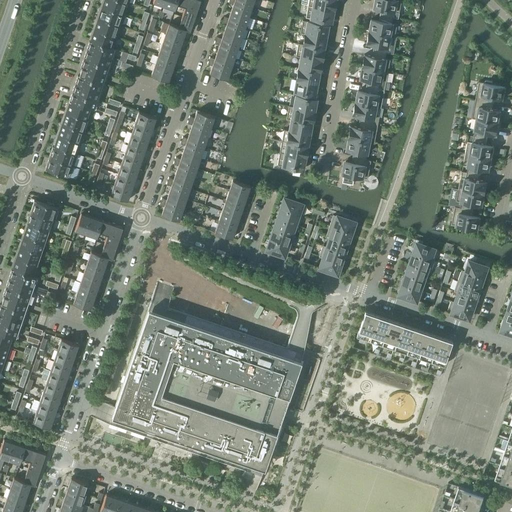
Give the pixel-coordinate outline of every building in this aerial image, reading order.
[(102,0),(101,6),(125,14),(121,12),(125,2),(129,3),(120,0),(102,0)] [(172,9),(174,10),(176,0),(165,0),(163,6),(172,9)] [(183,6),(185,7),(196,11),(200,0),(176,0),(174,10),(176,4),(183,6)] [(233,4),(230,11),(248,17),(251,8),(253,9),(254,8),(231,0),(229,0),(228,3),(233,4)] [(308,0),(307,6),(335,11),(336,7),(334,6),(335,0),(308,0)] [(380,9),(379,15),(392,18),(393,12),(399,13),(401,0),(399,0),(374,0),(373,8),(374,8),(380,9)] [(99,10),(97,17),(121,26),(125,14),(101,6),(100,7),(102,7),(100,11),(99,10)] [(335,11),(307,6),(312,7),(310,19),(328,22),(329,22),(331,23),(332,14),(335,15),(335,11)] [(169,23),(168,24),(186,30),(189,31),(196,11),(185,7),(181,19),(178,26),(169,23)] [(224,16),(222,20),(247,28),(247,27),(245,26),(248,17),(230,11),(228,18),(224,16)] [(370,19),(368,31),(370,31),(394,36),(396,24),(391,23),(392,18),(379,15),(378,20),(378,21),(372,20),(370,19)] [(95,22),(93,29),(117,37),(121,26),(97,17),(96,18),(98,19),(97,22),(95,22)] [(226,25),(223,32),(241,38),(244,29),(246,30),(247,28),(222,20),(221,23),(226,25)] [(302,20),(300,32),(328,38),(328,34),(326,33),(328,25),(326,25),(326,24),(325,24),(325,25),(309,21),(302,20)] [(168,25),(165,34),(182,40),(186,30),(168,24),(168,25)] [(89,40),(115,49),(113,48),(117,37),(93,29),(94,30),(93,33),(91,33),(89,40)] [(373,45),(372,50),(385,53),(386,47),(387,47),(389,36),(394,37),(394,36),(370,31),(368,31),(366,41),(366,43),(373,45)] [(217,37),(215,40),(238,48),(238,46),(240,47),(241,44),(239,43),(241,38),(223,32),(221,38),(217,37)] [(305,34),(303,44),(322,48),(324,48),(325,41),(327,42),(328,38),(300,32),(300,33),(305,34)] [(165,34),(161,44),(162,44),(179,50),(182,40),(165,34)] [(68,100),(94,109),(103,83),(102,82),(103,78),(104,75),(106,75),(115,49),(89,40),(88,40),(80,66),(81,67),(80,71),(79,74),(77,74),(68,100)] [(219,45),(216,52),(234,58),(238,48),(215,40),(214,44),(219,45)] [(300,57),(323,62),(324,57),(322,56),(324,48),(322,48),(303,44),(298,43),(295,56),(300,57)] [(161,44),(158,54),(175,60),(179,50),(162,44),(161,44)] [(364,55),(361,67),(363,68),(382,71),(387,72),(390,60),(384,58),(385,53),(372,50),(371,56),(364,55)] [(123,57),(134,61),(136,56),(125,52),(123,57)] [(210,57),(208,61),(231,68),(231,67),(233,68),(234,65),(232,64),(234,58),(216,52),(214,59),(210,57)] [(158,54),(154,64),(155,64),(172,70),(175,60),(158,54)] [(300,57),(298,68),(317,72),(319,72),(320,64),(322,65),(323,62),(300,57)] [(231,68),(208,61),(207,64),(212,66),(209,73),(222,77),(227,79),(231,68)] [(121,62),(120,66),(131,70),(133,66),(121,62)] [(155,64),(154,64),(151,75),(155,77),(168,81),(172,70),(155,64)] [(378,89),(384,90),(387,72),(382,71),(363,68),(361,67),(359,79),(361,79),(366,80),(365,86),(378,89)] [(298,68),(296,80),(319,84),(320,80),(318,80),(319,72),(317,72),(298,68)] [(319,84),(296,80),(293,92),(312,95),(312,96),(313,95),(314,96),(316,88),(318,88),(319,84)] [(479,81),(475,99),(494,103),(495,97),(500,99),(500,98),(502,99),(505,86),(503,86),(499,85),(497,85),(497,84),(497,85),(492,84),(492,82),(485,80),(485,82),(479,81)] [(357,90),(355,102),(356,102),(381,107),(381,105),(384,90),(378,89),(365,86),(364,92),(359,91),(357,90)] [(288,106),(288,107),(316,112),(317,108),(315,107),(316,99),(314,99),(314,98),(314,99),(295,95),(293,105),(293,106),(288,106)] [(107,103),(119,107),(120,102),(109,98),(107,103)] [(472,118),(477,119),(498,123),(498,121),(500,110),(498,110),(493,109),(494,103),(475,99),(472,118)] [(67,104),(64,112),(89,120),(92,110),(92,109),(93,109),(94,109),(68,100),(68,101),(69,101),(68,105),(67,104)] [(360,116),(359,121),(377,125),(379,116),(374,115),(375,107),(380,108),(381,107),(356,102),(355,102),(353,112),(352,115),(360,116)] [(288,107),(286,118),(310,122),(312,123),(313,115),(315,116),(316,112),(288,107)] [(117,111),(106,108),(104,112),(115,116),(117,111)] [(190,116),(188,120),(213,128),(213,127),(211,126),(214,117),(201,112),(196,110),(194,118),(190,116)] [(138,114),(135,122),(152,128),(156,117),(151,116),(138,111),(138,114)] [(63,116),(61,123),(85,131),(81,129),(85,119),(89,120),(64,112),(66,113),(64,116),(63,116)] [(291,120),(289,130),(312,134),(312,131),(310,130),(312,123),(310,122),(286,118),(286,119),(291,120)] [(475,130),(474,136),(487,138),(488,133),(496,134),(496,132),(498,123),(477,119),(475,130)] [(191,125),(189,132),(207,138),(210,129),(212,130),(213,128),(188,120),(187,123),(191,125)] [(350,126),(347,139),(349,139),(369,143),(373,144),(377,125),(359,121),(357,127),(350,126)] [(135,122),(131,132),(148,138),(149,138),(152,128),(135,122)] [(59,127),(57,134),(81,143),(85,131),(61,123),(60,124),(62,124),(60,128),(59,127)] [(289,130),(286,141),(303,144),(307,145),(308,144),(309,139),(311,139),(312,134),(289,130)] [(131,132),(128,143),(133,144),(145,149),(146,144),(149,138),(148,138),(131,132)] [(183,137),(181,140),(194,144),(206,149),(206,147),(204,146),(205,144),(207,138),(189,132),(187,138),(183,137)] [(52,145),(53,146),(77,154),(80,144),(81,143),(57,134),(56,135),(58,135),(57,139),(55,138),(55,140),(53,144),(53,145),(52,145)] [(467,144),(465,153),(489,157),(491,158),(493,146),(491,145),(487,144),(486,144),(487,138),(474,136),(470,135),(469,141),(467,141),(467,144)] [(353,151),(352,157),(365,159),(366,154),(368,144),(369,143),(349,139),(347,139),(346,144),(345,150),(347,150),(353,151)] [(185,145),(182,152),(200,158),(203,149),(205,150),(206,149),(194,144),(181,140),(180,144),(182,144),(185,145)] [(279,152),(307,158),(308,154),(306,154),(307,145),(303,144),(286,141),(286,144),(284,152),(284,153),(279,152)] [(127,144),(124,153),(141,159),(142,159),(145,149),(133,144),(128,143),(127,144)] [(52,145),(48,157),(49,157),(73,165),(77,154),(53,146),(52,145)] [(176,157),(174,161),(199,169),(199,168),(197,167),(200,158),(182,152),(180,159),(176,157)] [(307,158),(279,152),(277,165),(284,166),(284,168),(290,169),(290,167),(300,169),(300,170),(301,170),(301,169),(303,170),(304,162),(306,162),(307,158)] [(124,153),(121,163),(138,169),(142,159),(141,159),(124,153)] [(468,166),(467,171),(480,174),(481,169),(487,170),(489,170),(491,158),(489,157),(465,153),(463,165),(468,166)] [(49,157),(48,157),(44,169),(45,169),(56,173),(56,174),(63,177),(64,175),(69,177),(73,165),(49,157)] [(365,159),(352,157),(351,163),(345,161),(345,162),(343,161),(341,174),(343,174),(348,175),(348,176),(349,176),(349,175),(354,176),(353,178),(361,179),(361,178),(367,179),(370,160),(365,159)] [(178,166),(175,172),(193,178),(196,170),(198,171),(199,169),(174,161),(173,164),(178,166)] [(121,163),(117,173),(134,179),(135,179),(138,169),(121,163)] [(74,166),(70,175),(76,178),(80,169),(74,166)] [(461,176),(458,188),(484,193),(486,181),(479,180),(480,174),(467,171),(466,177),(461,176)] [(169,178),(167,181),(192,189),(192,188),(190,187),(193,178),(175,172),(173,179),(169,178)] [(117,173),(114,184),(131,189),(131,190),(135,179),(134,179),(117,173)] [(226,190),(228,191),(246,197),(248,190),(253,191),(254,187),(232,180),(229,189),(227,188),(226,190)] [(171,186),(168,193),(186,199),(189,190),(191,191),(192,189),(167,181),(166,185),(171,186)] [(114,184),(110,194),(115,196),(127,200),(128,198),(131,190),(131,189),(114,184)] [(461,201),(461,204),(474,207),(474,204),(480,205),(480,204),(482,205),(484,194),(484,193),(458,188),(456,200),(461,201)] [(223,198),(223,200),(247,208),(248,205),(244,203),(246,197),(228,191),(225,199),(223,198)] [(162,198),(160,202),(185,210),(185,208),(183,208),(186,199),(168,193),(166,200),(162,198)] [(284,198),(280,209),(302,216),(305,205),(284,198)] [(34,199),(30,211),(55,220),(59,208),(53,206),(54,204),(47,202),(46,203),(35,200),(34,200),(34,199)] [(224,202),(221,211),(239,217),(241,210),(246,212),(247,208),(223,200),(222,201),(224,202)] [(185,210),(160,202),(159,205),(164,207),(161,214),(179,220),(182,211),(184,212),(185,210)] [(474,207),(461,204),(460,207),(455,206),(451,224),(469,228),(469,229),(470,229),(470,228),(475,229),(476,228),(477,228),(480,217),(478,216),(472,215),(474,207)] [(280,209),(277,219),(298,226),(302,216),(280,209)] [(30,211),(26,222),(27,223),(51,231),(54,222),(55,220),(30,211)] [(216,219),(215,220),(240,229),(241,225),(237,224),(239,217),(221,211),(218,220),(216,219)] [(75,231),(85,234),(91,217),(83,214),(81,213),(75,230),(75,231)] [(333,215),(329,225),(350,233),(354,222),(333,215)] [(94,237),(96,238),(102,220),(91,217),(85,234),(94,237)] [(277,219),(273,229),(295,236),(291,235),(294,225),(298,226),(277,219)] [(105,234),(107,235),(107,234),(118,238),(119,238),(122,227),(102,220),(96,238),(98,232),(105,234)] [(240,229),(215,220),(215,222),(217,223),(214,232),(232,238),(234,231),(239,232),(240,229)] [(25,227),(23,234),(47,242),(51,231),(27,223),(26,222),(26,223),(26,224),(28,224),(26,227),(25,227)] [(329,225),(325,235),(347,243),(350,233),(329,225)] [(273,229),(270,239),(291,247),(295,236),(273,229)] [(21,238),(19,245),(39,252),(43,242),(47,243),(47,242),(23,234),(22,235),(24,235),(22,239),(21,238)] [(91,251),(90,251),(108,257),(112,259),(112,257),(119,238),(118,238),(107,234),(107,235),(103,247),(100,254),(91,251)] [(322,245),(322,246),(343,253),(347,243),(325,235),(325,236),(329,237),(326,247),(322,245)] [(291,247),(270,239),(266,250),(284,256),(284,255),(287,246),(291,247)] [(416,243),(412,254),(433,261),(437,250),(416,243)] [(17,250),(15,257),(35,264),(39,252),(19,245),(18,246),(20,247),(19,250),(17,250)] [(322,246),(319,256),(340,263),(343,253),(322,246)] [(90,253),(87,262),(104,267),(108,257),(90,251),(90,253)] [(412,254),(408,264),(430,271),(433,261),(412,254)] [(340,263),(319,256),(318,256),(322,258),(319,267),(319,268),(336,274),(340,263)] [(11,268),(11,269),(37,277),(35,276),(34,276),(32,275),(35,264),(15,257),(15,258),(16,258),(15,261),(13,261),(11,268)] [(461,270),(460,270),(482,277),(486,267),(468,261),(465,271),(461,270)] [(87,262),(83,272),(84,272),(101,278),(104,267),(87,262)] [(408,264),(405,274),(422,280),(426,270),(430,271),(408,264)] [(0,302),(0,331),(16,337),(17,336),(18,331),(25,311),(24,310),(25,307),(26,303),(28,303),(37,277),(11,269),(11,268),(2,295),(3,295),(2,299),(1,302),(0,302)] [(460,270),(457,280),(478,288),(482,277),(460,270)] [(83,272),(80,282),(97,288),(101,278),(84,272),(83,272)] [(405,274),(401,284),(419,290),(422,280),(405,274)] [(45,285),(56,289),(58,284),(47,280),(45,285)] [(457,280),(453,291),(475,298),(478,288),(457,280)] [(80,282),(76,292),(77,292),(94,298),(97,288),(80,282)] [(244,470),(241,479),(238,488),(247,491),(254,494),(255,494),(261,476),(261,475),(280,421),(284,408),(303,353),(304,349),(305,344),(289,338),(286,347),(167,307),(174,288),(156,282),(152,296),(150,301),(150,302),(114,406),(108,404),(96,400),(90,417),(100,420),(108,423),(109,423),(199,454),(244,469),(244,470)] [(419,290),(401,284),(398,295),(419,302),(422,293),(418,292),(419,290)] [(450,300),(450,301),(471,308),(475,298),(453,291),(457,292),(454,302),(450,300)] [(77,292),(76,292),(76,294),(73,303),(78,305),(90,309),(94,298),(77,292)] [(471,308),(450,301),(446,311),(468,319),(471,308)] [(294,324),(292,329),(307,335),(311,318),(311,315),(312,313),(313,312),(314,311),(312,305),(309,306),(307,307),(306,307),(305,307),(304,307),(300,306),(297,316),(294,324)] [(356,336),(368,340),(369,340),(376,318),(377,315),(364,310),(363,314),(355,336),(356,336)] [(368,340),(381,344),(388,322),(389,319),(377,315),(376,318),(369,340),(368,340)] [(381,344),(393,349),(393,348),(401,326),(402,323),(389,319),(388,322),(381,344)] [(511,321),(505,320),(501,330),(511,333),(511,321)] [(393,349),(405,353),(405,352),(413,331),(414,327),(402,323),(401,326),(393,348),(393,349)] [(31,326),(29,331),(41,335),(42,330),(31,326)] [(405,353),(418,357),(418,356),(425,335),(426,331),(414,327),(413,331),(405,352),(405,353)] [(0,344),(11,348),(7,346),(11,336),(16,337),(0,331),(0,344)] [(418,357),(430,361),(437,339),(439,336),(426,331),(425,335),(418,356),(418,357)] [(28,336),(26,340),(37,344),(39,340),(28,336)] [(430,361),(443,366),(451,343),(452,340),(439,336),(437,339),(430,361)] [(60,341),(57,349),(74,355),(78,344),(73,343),(61,338),(60,341)] [(0,356),(7,359),(11,348),(0,344),(0,356)] [(57,349),(53,360),(54,360),(71,365),(71,366),(74,355),(57,349)] [(53,360),(50,370),(67,376),(71,366),(71,365),(54,360),(53,360)] [(50,370),(46,380),(47,380),(64,386),(67,376),(50,370)] [(46,380),(43,390),(60,396),(64,386),(47,380),(46,380)] [(43,390),(39,400),(40,400),(57,406),(60,396),(43,390)] [(39,400),(36,411),(53,417),(57,406),(40,400),(39,400)] [(36,411),(32,421),(37,423),(50,427),(50,425),(53,417),(36,411)] [(0,457),(8,460),(14,443),(5,440),(3,439),(0,448),(0,457)] [(17,463),(18,464),(24,446),(14,443),(8,460),(17,463)] [(28,460),(30,461),(30,460),(41,464),(45,453),(24,446),(18,464),(19,464),(21,458),(28,460)] [(504,453),(500,465),(511,469),(511,455),(504,453)] [(25,474),(23,480),(35,484),(35,483),(41,465),(41,464),(30,460),(30,461),(25,474)] [(511,469),(500,465),(495,478),(511,483),(511,469)] [(13,479),(10,487),(10,488),(27,493),(31,484),(34,485),(35,484),(23,480),(13,477),(13,479)] [(71,477),(67,488),(84,494),(87,485),(88,483),(76,479),(71,477)] [(459,486),(454,499),(455,499),(476,507),(480,508),(484,495),(459,486)] [(10,487),(6,498),(23,504),(24,504),(27,493),(10,488),(10,487)] [(67,488),(63,498),(64,498),(81,504),(84,494),(67,488)] [(101,511),(111,511),(117,498),(117,497),(106,494),(100,511),(101,511)] [(123,511),(127,501),(117,497),(117,498),(111,511),(123,511)] [(6,498),(3,508),(14,511),(20,511),(24,504),(23,504),(6,498)] [(63,498),(60,508),(70,511),(78,511),(81,504),(64,498),(63,498)] [(454,499),(450,511),(451,511),(478,511),(480,508),(476,507),(455,499),(454,499)] [(134,511),(137,505),(137,504),(127,501),(123,511),(134,511)]
